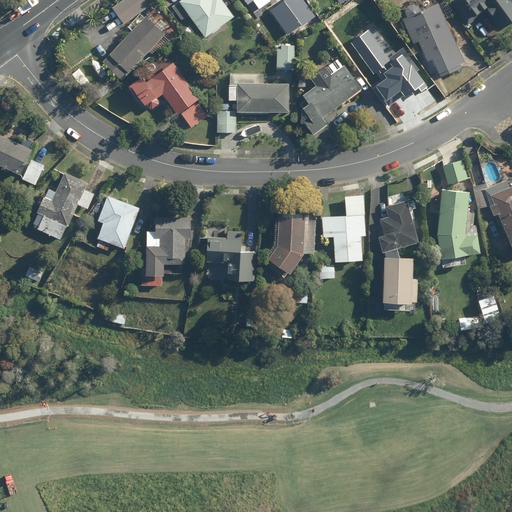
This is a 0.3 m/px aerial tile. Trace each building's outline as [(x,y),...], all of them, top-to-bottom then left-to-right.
[(122,0),(113,7),(124,23),(150,6),(145,0),(122,0)] [(190,14),(206,36),(235,16),(223,0),(180,0),(173,6),(183,19),(190,14)] [(511,0),(451,0),(467,22),(485,9),(499,28),(511,19),(511,0)] [(440,72),(466,60),(439,2),(422,10),(419,5),(413,3),(408,6),(406,11),(408,16),(404,18),(414,42),(419,40),(428,60),(434,58),(440,72)] [(103,61),(123,79),(166,33),(164,32),(170,26),(161,18),(156,24),(147,15),(103,61)] [(396,86),(418,70),(409,57),(411,56),(402,43),(400,45),(387,28),(365,44),(396,86)] [(278,68),(294,69),(295,45),(291,45),(291,43),(286,43),(286,44),(278,44),(278,68)] [(198,99),(199,98),(174,62),(147,80),(144,76),(130,85),(136,94),(138,93),(146,104),(158,96),(164,92),(178,113),(181,111),(192,126),(209,114),(198,99)] [(305,121),(314,133),(328,123),(323,117),(363,88),(345,64),(332,74),(326,66),(311,77),(317,85),(304,94),(307,98),(300,103),(303,107),(302,123),(305,121)] [(238,99),(238,111),(290,111),(290,82),(238,82),(238,84),(230,84),(230,99),(238,99)] [(218,132),(237,132),(237,110),(218,110),(218,132)] [(0,163),(21,174),(33,149),(0,133),(0,163)] [(443,164),(449,183),(469,177),(463,158),(443,164)] [(45,165),(33,159),(24,177),(36,183),(45,165)] [(89,208),(95,193),(86,189),(89,181),(56,167),(37,210),(39,211),(34,223),(39,225),(38,228),(61,238),(67,224),(69,225),(79,203),(89,208)] [(511,183),(510,179),(474,192),(480,208),(490,204),(494,214),(500,211),(511,240),(511,183)] [(438,233),(442,257),(481,251),(478,233),(467,235),(466,232),(470,191),(443,188),(438,233)] [(0,228),(19,212),(0,191),(0,228)] [(98,237),(125,247),(141,207),(108,194),(98,220),(104,222),(98,237)] [(347,214),(323,216),(324,236),(334,235),(336,261),(363,259),(362,235),(366,234),(365,214),(366,214),(364,194),(346,195),(347,214)] [(408,201),(408,199),(386,205),(389,215),(380,218),(384,234),(379,235),(383,251),(385,251),(387,256),(385,256),(385,270),(383,270),(383,278),(385,278),(384,300),(413,301),(414,257),(400,256),(397,247),(419,241),(411,209),(417,207),(415,199),(408,201)] [(291,272),(304,252),(307,216),(280,215),(278,244),(269,257),(291,272)] [(142,274),(142,284),(163,285),(163,275),(165,275),(165,273),(184,273),(185,263),(186,263),(187,237),(192,237),(192,217),(157,216),(156,230),(148,230),(147,268),(142,268),(142,274)] [(229,278),(255,279),(256,251),(242,250),(243,230),(228,230),(228,236),(209,235),(208,260),(229,261),(229,278)] [(322,278),(336,277),(335,263),(321,264),(322,278)] [(287,300),(308,301),(308,289),(287,288),(287,300)] [(293,329),(279,328),(279,337),(292,337),(293,329)]
